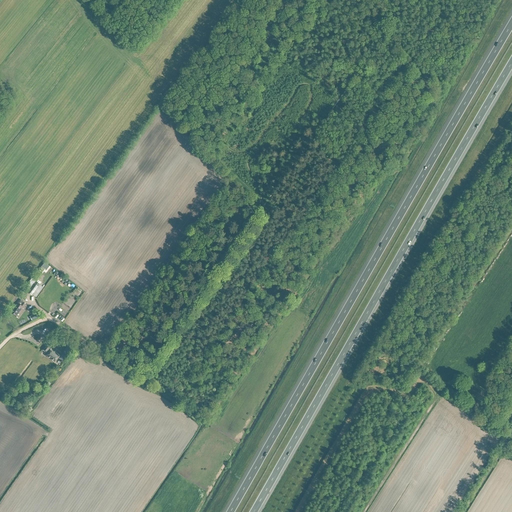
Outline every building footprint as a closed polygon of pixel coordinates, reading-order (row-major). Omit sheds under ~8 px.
[(32,295),(38,286),(33,283),(27,291),(32,295)] [(12,313),(18,318),(27,306),(19,300),(11,311),(12,312),(12,313)] [(46,353),(52,345),(48,343),(43,350),(46,353)] [(68,356),(73,349),(68,346),(63,352),(68,356)] [(55,362),(60,355),(51,349),(46,355),(55,362)]
